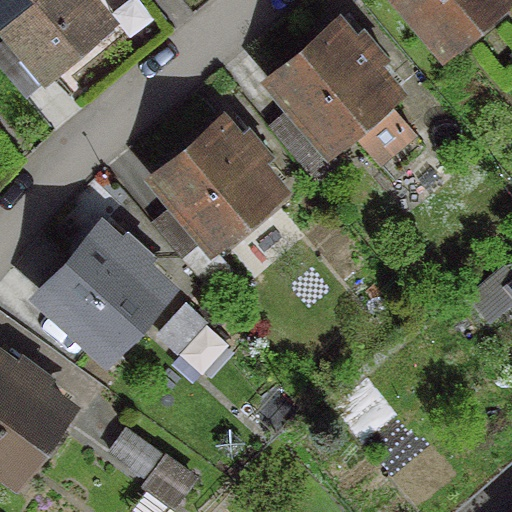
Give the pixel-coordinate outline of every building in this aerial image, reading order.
[(0,0),(0,13),(15,0),(0,0)] [(0,39),(0,74),(18,96),(104,22),(85,0),(15,0),(0,13),(0,24),(7,33),(0,39)] [(396,0),(439,50),(499,0),(396,0)] [(348,40),(334,23),(266,80),(289,108),(265,127),(310,181),(334,161),(323,149),(347,129),(376,162),(410,134),(381,100),(392,91),(372,68),(382,59),(358,31),(348,40)] [(256,166),(266,157),(243,129),(232,138),(218,121),(151,178),(201,238),(177,258),(205,292),(229,271),(208,246),(275,189),(256,166)] [(112,243),(96,229),(37,294),(103,353),(162,288),(139,267),(149,257),(121,233),(112,243)] [(173,352),(200,323),(182,307),(156,336),(173,352)] [(9,367),(0,360),(0,470),(11,479),(63,407),(39,390),(47,378),(17,356),(9,367)] [(187,476),(122,429),(105,452),(169,500),(187,476)]
